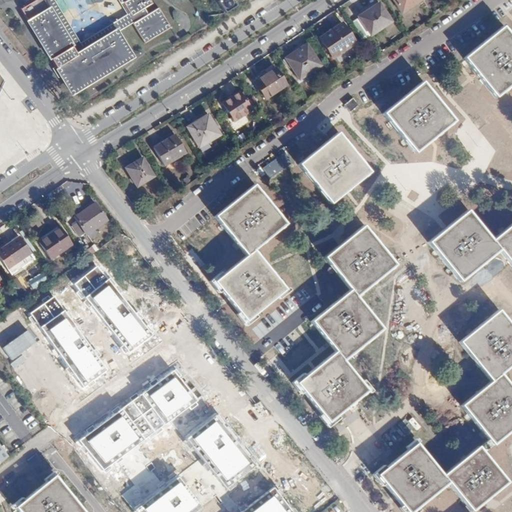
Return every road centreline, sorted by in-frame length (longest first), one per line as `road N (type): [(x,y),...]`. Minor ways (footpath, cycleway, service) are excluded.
road 1 (residential): [(143,239),(355,85),(492,0)]
road 2 (residential): [(364,511),(143,239)]
road 3 (residential): [(295,0),(0,188)]
road 4 (residential): [(81,155),(324,0)]
road 5 (residential): [(172,338),(320,511)]
road 6 (residential): [(0,471),(172,338)]
road 7 (residential): [(143,239),(112,258),(172,338)]
